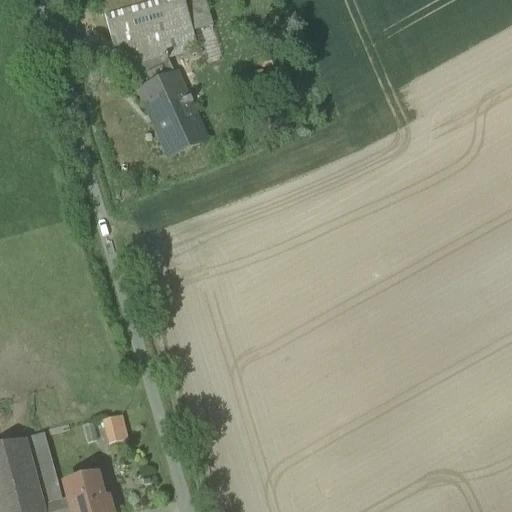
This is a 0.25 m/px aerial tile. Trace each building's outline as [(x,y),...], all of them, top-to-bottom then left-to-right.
[(182,0),(99,0),(115,52),(121,74),(131,71),(131,70),(167,60),(198,52),(191,29),(182,0)] [(167,60),(131,70),(131,71),(171,159),(205,144),(188,107),(195,104),(193,100),(186,103),(167,60)] [(122,417),(100,422),(105,447),(127,443),(122,417)] [(24,444),(0,450),(0,511),(42,511),(24,444)] [(97,480),(65,488),(69,504),(71,511),(108,511),(106,503),(102,504),(97,480)]
